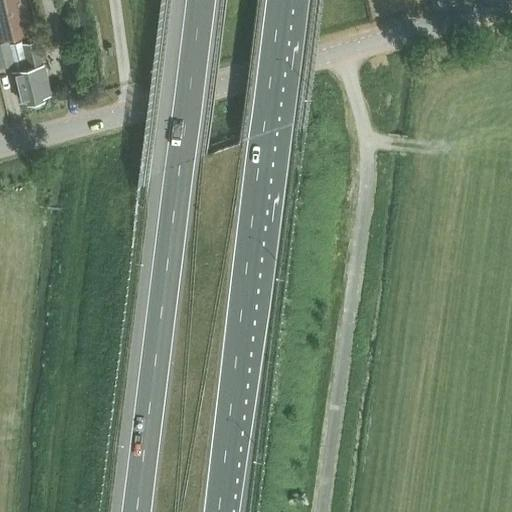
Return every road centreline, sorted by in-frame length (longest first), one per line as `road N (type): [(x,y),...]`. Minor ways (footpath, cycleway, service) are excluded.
road 1 (motorway): [(199,0),(134,511)]
road 2 (motorway): [(218,511),(281,0)]
road 3 (unclassified): [(342,50),(366,132),(367,190),(321,511)]
road 4 (tertiary): [(0,148),(342,50)]
road 5 (tertiary): [(342,50),(511,0)]
